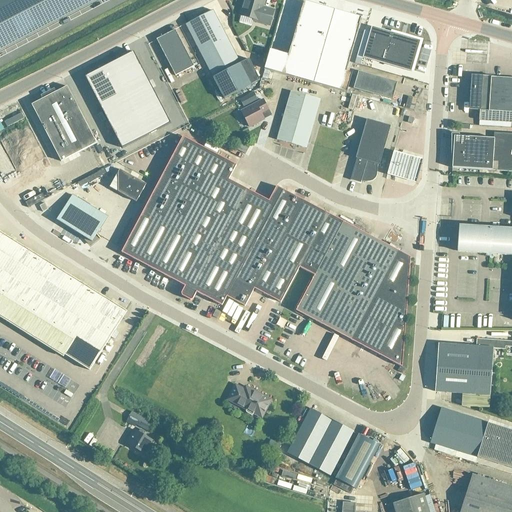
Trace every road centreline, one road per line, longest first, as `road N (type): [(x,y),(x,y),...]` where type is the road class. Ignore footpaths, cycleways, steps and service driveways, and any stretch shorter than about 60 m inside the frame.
road 1 (unclassified): [(0,198),(50,240),(156,303),(384,424),(405,420),(415,406),(429,212)]
road 2 (unclassified): [(0,97),(187,0)]
road 3 (unclassified): [(429,212),(445,19)]
road 4 (unclassified): [(429,212),(343,200),(253,152)]
road 5 (secondary): [(144,511),(0,420)]
